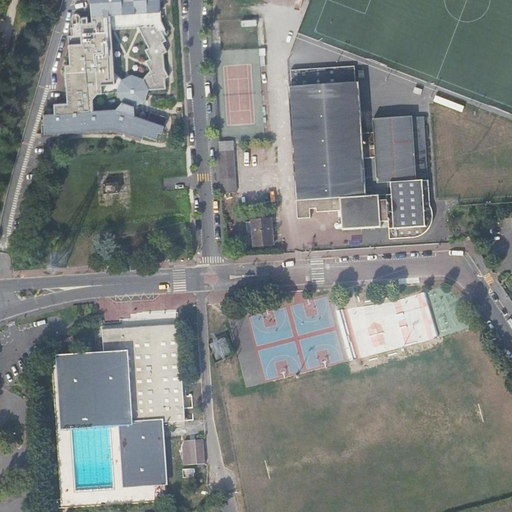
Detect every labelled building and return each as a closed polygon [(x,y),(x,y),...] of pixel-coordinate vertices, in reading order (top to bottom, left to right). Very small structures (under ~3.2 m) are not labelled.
[(77,22),(68,22),(68,31),(64,31),(65,60),(60,60),(61,98),(54,98),(54,109),(50,109),(46,109),(46,133),(117,131),(132,138),(132,136),(145,140),(146,138),(159,141),(161,135),(165,136),(169,122),(155,117),(153,124),(135,119),(131,110),(141,104),(143,93),(160,91),(159,81),(163,80),(161,68),(160,56),(164,54),(161,45),(165,43),(161,33),(165,32),(162,23),(160,0),(88,0),(89,17),(77,18),(77,22)] [(380,229),(388,229),(389,246),(410,245),(416,244),(418,244),(419,243),(421,242),(423,240),(424,238),(425,237),(428,235),(430,233),(433,228),(434,226),(433,222),(432,220),(430,216),(427,126),(415,126),(415,123),(377,125),(377,139),(365,139),(363,89),(360,89),(359,72),(295,75),(296,91),(293,91),(298,224),(311,223),(310,215),(317,215),(317,218),(341,217),(342,237),(381,235),(380,229)] [(219,155),(221,197),(236,196),(233,144),(219,145),(220,155),(219,155)] [(104,188),(104,198),(119,197),(118,187),(104,188)] [(271,224),(252,225),(254,251),(272,250),(271,224)] [(142,327),(103,330),(105,354),(52,357),(60,430),(119,426),(124,488),(167,485),(162,423),(186,422),(180,325),(142,327)] [(204,441),(188,442),(189,466),(205,465),(204,441)] [(194,469),(183,469),(184,479),(194,478),(194,469)]
